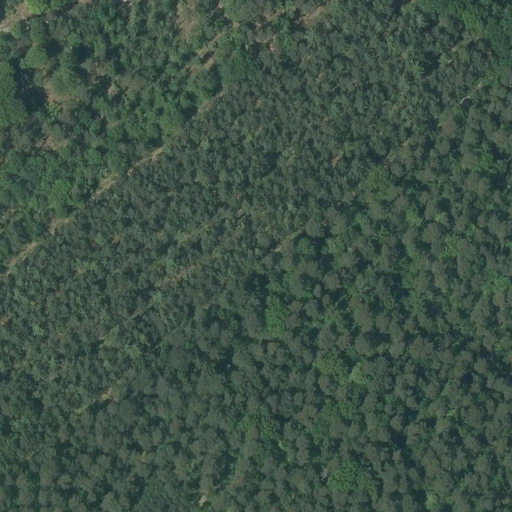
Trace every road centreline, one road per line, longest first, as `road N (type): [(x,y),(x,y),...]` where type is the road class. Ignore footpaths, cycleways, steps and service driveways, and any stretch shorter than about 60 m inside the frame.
road 1 (unknown): [(511,383),(315,236),(511,62)]
road 2 (track): [(315,236),(0,505)]
road 3 (track): [(121,0),(0,33)]
road 4 (track): [(511,434),(418,511)]
